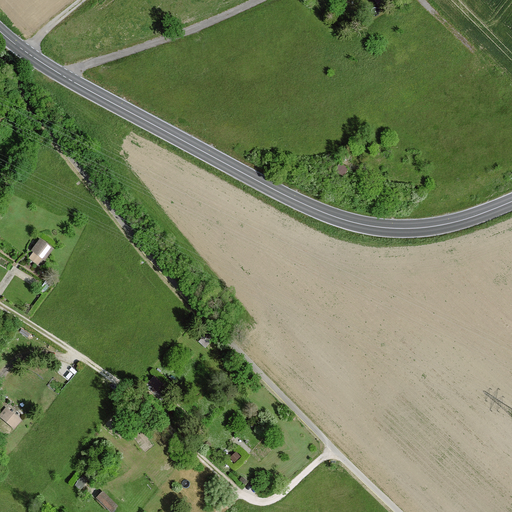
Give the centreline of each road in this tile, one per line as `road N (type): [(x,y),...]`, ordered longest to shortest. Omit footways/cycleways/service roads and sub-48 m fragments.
road 1 (secondary): [(511,201),(418,227),(323,212),(61,74),(0,30)]
road 2 (track): [(332,447),(277,495),(252,500),(124,387),(0,304)]
road 3 (track): [(259,0),(61,74)]
